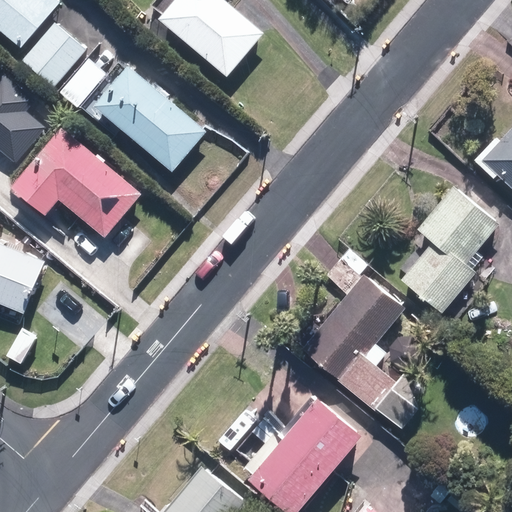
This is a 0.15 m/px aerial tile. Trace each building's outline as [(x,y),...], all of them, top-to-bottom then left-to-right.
[(0,0),(0,28),(22,48),(60,3),(56,0),(0,0)] [(178,0),(160,21),(227,78),(264,35),(223,0),(178,0)] [(25,64),(56,89),(87,49),(57,24),(25,64)] [(64,92),(83,109),(111,75),(92,58),(64,92)] [(96,108),(172,174),(207,134),(131,67),(96,108)] [(0,150),(15,163),(47,126),(25,107),(34,97),(4,71),(0,75),(0,150)] [(60,197),(104,235),(141,192),(64,126),(14,185),(46,213),(60,197)] [(500,174),(511,185),(511,130),(501,143),(494,137),(475,158),(497,178),(500,174)] [(402,278),(443,311),(477,270),(468,262),(502,222),(455,184),(419,227),(449,252),(447,255),(432,242),(425,251),(414,242),(394,265),(405,275),(402,278)] [(0,301),(32,314),(39,296),(41,296),(54,264),(0,242),(0,301)] [(379,410),(402,430),(419,410),(405,376),(399,384),(388,373),(385,376),(365,359),(367,357),(378,366),(387,354),(377,345),(407,310),(367,276),(364,280),(358,276),(367,265),(347,248),(338,258),(340,260),(324,277),(349,298),(306,349),(342,380),(340,382),(377,413),(379,410)] [(392,362),(402,370),(416,369),(425,359),(424,345),(413,337),(399,338),(390,349),(392,362)] [(263,482),(298,511),(311,511),(376,437),(334,400),(295,445),(250,406),(219,442),(237,458),(259,433),(272,444),(250,468),(264,480),(263,482)] [(247,511),(256,502),(213,468),(176,511),(247,511)] [(483,511),(456,488),(447,498),(463,511),(483,511)]
